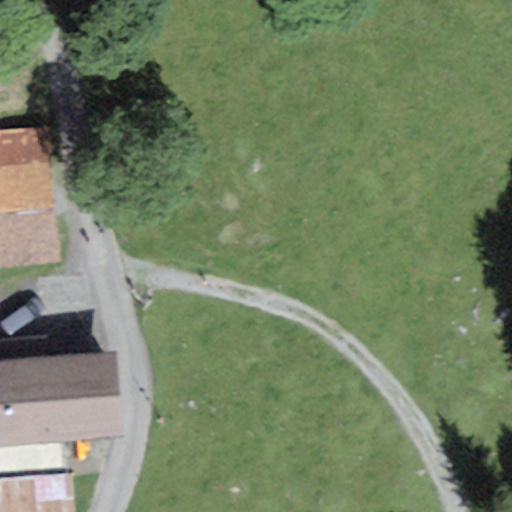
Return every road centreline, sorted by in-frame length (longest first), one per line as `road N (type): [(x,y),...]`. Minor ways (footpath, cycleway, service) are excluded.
road 1 (unclassified): [(45,0),(133,389),(134,423),(107,511)]
road 2 (track): [(460,511),(418,428),(349,342),(270,302),(182,278),(110,283)]
